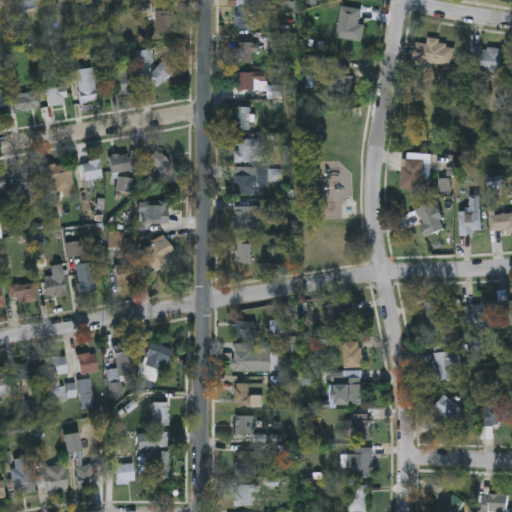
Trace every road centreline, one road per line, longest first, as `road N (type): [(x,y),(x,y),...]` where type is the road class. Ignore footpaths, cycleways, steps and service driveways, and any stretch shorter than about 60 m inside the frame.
road 1 (residential): [(0,338),(380,276),(511,270)]
road 2 (residential): [(403,511),(404,384),(373,214),(398,0)]
road 3 (residential): [(202,511),(205,0)]
road 4 (residential): [(0,146),(204,112)]
